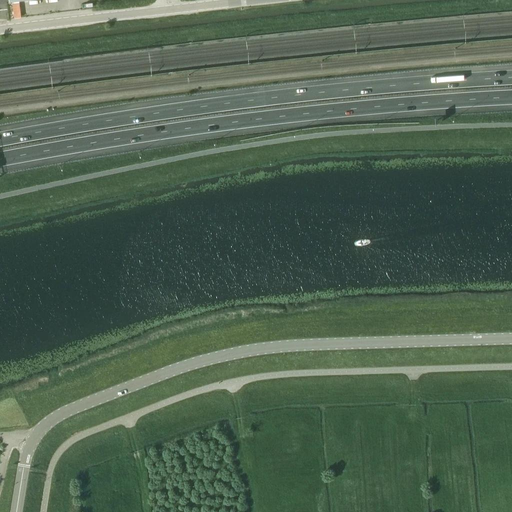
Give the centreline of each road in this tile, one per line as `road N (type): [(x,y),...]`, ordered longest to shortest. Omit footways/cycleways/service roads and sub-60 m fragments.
road 1 (motorway): [(0,158),(197,125),(511,95)]
road 2 (motorway): [(511,77),(305,93),(0,138)]
road 3 (tertiary): [(511,340),(226,355),(72,408),(31,441)]
road 4 (unclassified): [(0,28),(261,0)]
